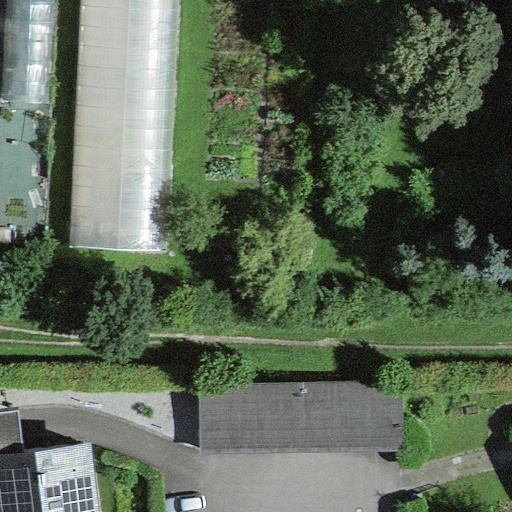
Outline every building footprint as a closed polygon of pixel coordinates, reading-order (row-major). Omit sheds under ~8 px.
[(178,0),(82,0),(71,242),(166,246),(178,0)] [(402,381),(371,382),(372,445),(404,444),(402,381)] [(338,382),(304,383),(305,446),(339,446),(338,382)] [(371,382),(338,382),(339,446),(372,445),(371,382)] [(270,383),(236,384),(238,447),(271,447),(270,383)] [(304,383),(270,383),(271,447),(305,446),(304,383)] [(236,384),(201,385),(203,449),(238,447),(236,384)] [(90,511),(82,442),(0,451),(0,511),(90,511)]
